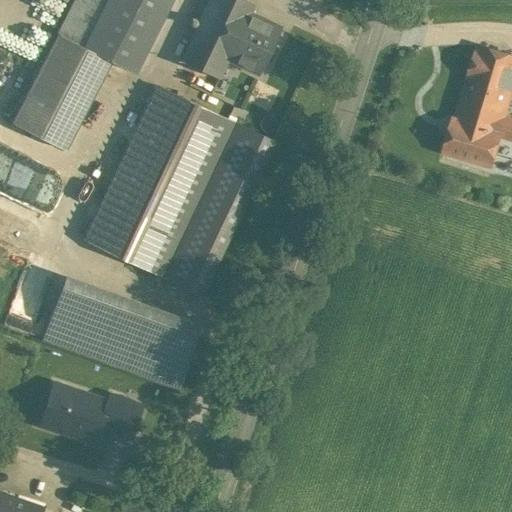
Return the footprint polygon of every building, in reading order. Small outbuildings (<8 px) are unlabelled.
[(74,0),(58,33),(84,47),(107,2),(108,0),(74,0)] [(108,0),(107,2),(145,21),(155,1),(155,0),(108,0)] [(254,3),(248,0),(207,0),(180,58),(218,77),(228,57),(248,14),(249,14),(254,3)] [(169,8),(155,1),(145,21),(159,29),(170,8),(169,8)] [(145,21),(107,2),(84,47),(111,60),(138,74),(160,29),(159,29),(145,21)] [(249,14),(248,14),(228,57),(258,71),(278,28),(249,14)] [(84,47),(58,33),(12,122),(66,149),(111,60),(84,47)] [(511,89),(511,55),(479,45),(478,48),(477,48),(468,76),(469,77),(456,118),(454,117),(444,151),(492,165),(500,135),(511,138),(511,119),(504,117),(511,89)] [(235,122),(157,85),(104,196),(183,233),(235,122)] [(183,233),(163,275),(201,294),(273,140),(235,122),(183,233)] [(183,233),(104,196),(84,238),(163,275),(183,233)] [(200,335),(62,285),(43,339),(180,389),(200,335)] [(144,405),(113,394),(111,400),(54,382),(44,411),(61,417),(57,429),(98,442),(105,427),(134,435),(144,405)] [(42,511),(44,508),(5,495),(0,509),(0,511),(42,511)]
